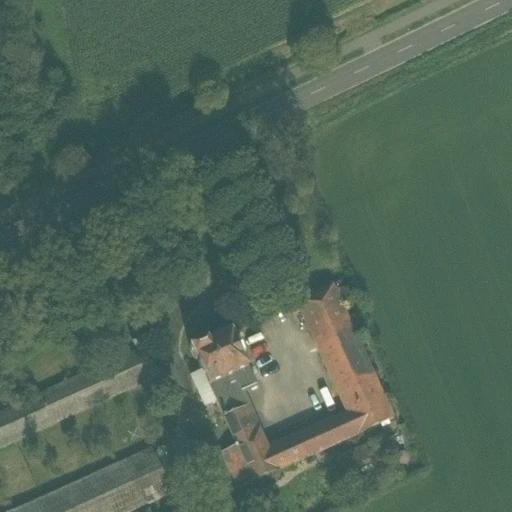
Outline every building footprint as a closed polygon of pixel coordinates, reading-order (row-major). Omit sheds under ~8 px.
[(235,448),(252,484),(355,437),(392,421),(332,288),(295,304),(346,416),(267,452),(241,394),(255,388),(247,370),(232,376),(208,388),(235,448)] [(195,361),(208,388),(232,376),(247,370),(243,360),(244,359),(237,343),(235,344),(231,333),(207,344),(206,342),(188,351),(194,362),(195,361)] [(0,414),(0,450),(161,377),(147,348),(0,414)] [(220,455),(237,491),(252,484),(235,448),(220,455)] [(17,511),(133,511),(171,495),(151,451),(17,511)]
